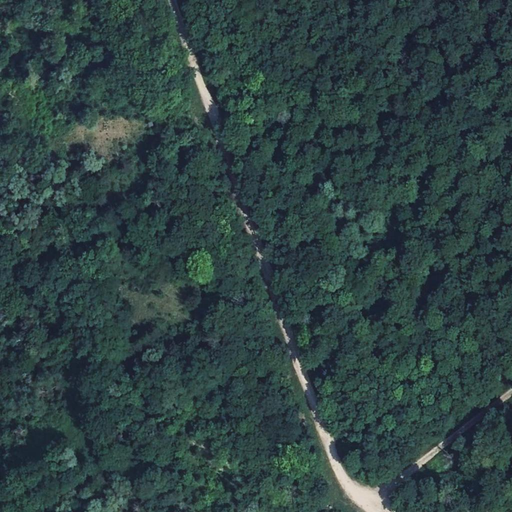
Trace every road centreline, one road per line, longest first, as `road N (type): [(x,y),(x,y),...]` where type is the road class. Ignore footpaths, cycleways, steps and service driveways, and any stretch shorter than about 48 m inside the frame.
road 1 (track): [(364,507),(339,476),(318,428),(172,0)]
road 2 (track): [(511,390),(364,507)]
